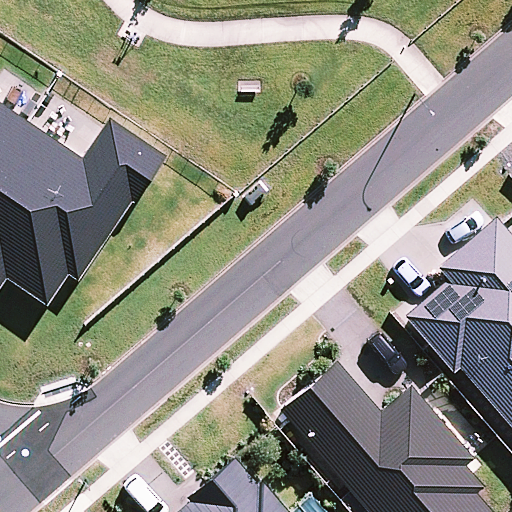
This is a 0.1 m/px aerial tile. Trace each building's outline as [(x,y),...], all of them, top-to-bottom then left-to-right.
[(0,162),(26,123),(0,105),(0,162)] [(26,123),(0,162),(0,289),(6,281),(46,308),(67,277),(77,284),(131,204),(133,205),(164,160),(107,121),(81,160),(26,123)] [(459,371),(511,432),(511,240),(500,227),(494,220),(438,269),(447,280),(403,318),(452,375),(459,371)] [(365,511),(489,511),(475,496),(483,489),(464,467),(473,459),(416,396),(408,387),(379,413),(335,362),(279,411),(289,422),(365,511)] [(287,511),(260,480),(255,485),(235,462),(232,458),(184,499),(188,504),(178,511),(287,511)] [(324,511),(310,495),(289,511),(324,511)]
